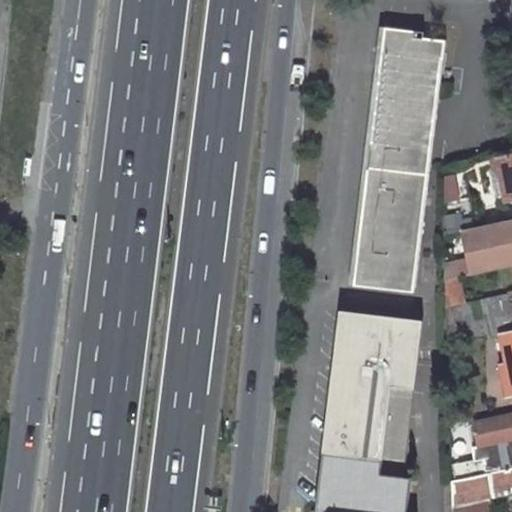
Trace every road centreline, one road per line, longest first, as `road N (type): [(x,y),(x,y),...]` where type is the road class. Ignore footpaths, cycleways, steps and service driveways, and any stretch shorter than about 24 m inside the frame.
road 1 (trunk): [(82,0),(15,511)]
road 2 (trunk): [(173,511),(234,0)]
road 3 (trunk): [(151,0),(91,511)]
road 4 (trunk): [(239,511),(287,0)]
